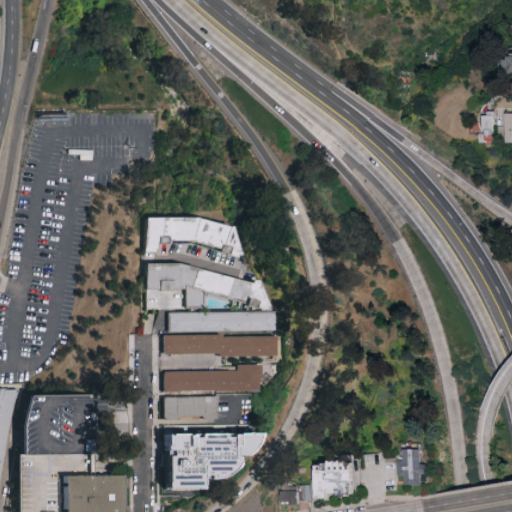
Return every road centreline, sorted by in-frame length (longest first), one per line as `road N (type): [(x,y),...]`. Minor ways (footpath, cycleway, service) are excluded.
road 1 (motorway): [(148,0),(283,178),(311,232),(324,285),(319,362),(295,424),(222,511)]
road 2 (motorway): [(262,74),(386,222),(415,269),(452,386),(463,511)]
road 3 (motorway): [(262,74),(371,159),(423,215),(473,291),(511,403)]
road 4 (motorway): [(511,321),(443,205),(359,120)]
road 5 (motorway): [(359,120),(210,0)]
road 6 (motorway): [(511,221),(402,140),(359,120)]
road 7 (motorway): [(19,125),(49,0)]
road 8 (motorway): [(10,0),(0,125)]
road 9 (residential): [(143,466),(145,345)]
